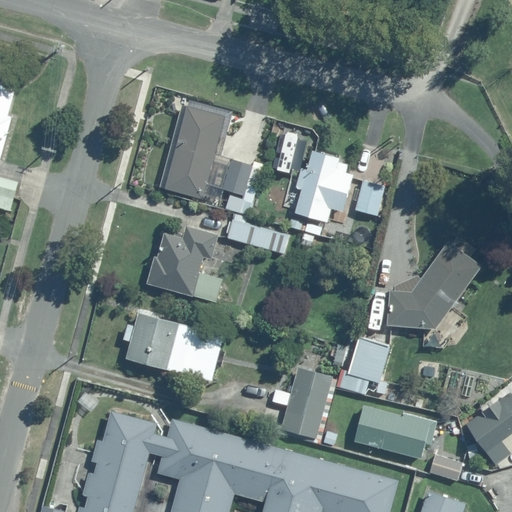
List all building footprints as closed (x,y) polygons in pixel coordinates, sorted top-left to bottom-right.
[(0,164),(14,118),(10,117),(19,86),(0,80),(0,164)] [(256,186),(251,185),(255,167),(221,158),(232,109),(176,96),(172,115),(177,116),(160,189),(209,201),(212,187),(244,194),(239,215),(233,213),(227,239),(285,253),(290,231),(248,222),(256,186)] [(297,190),(302,191),(297,214),(330,222),(331,219),(342,222),(353,177),(348,175),(350,165),(341,162),(342,158),(315,151),(311,169),(303,168),(297,190)] [(21,181),(0,175),(0,209),(13,213),(21,181)] [(390,186),(364,180),(357,212),(383,218),(390,186)] [(156,258),(148,284),(218,303),(224,279),(201,273),(205,259),(215,262),(222,235),(186,225),(183,235),(167,230),(159,259),(156,258)] [(390,288),(387,326),(434,330),(484,267),(466,254),(470,248),(456,238),(423,279),(421,276),(390,288)] [(131,341),(126,359),(214,382),(226,335),(140,313),(136,326),(128,324),(124,340),(131,341)] [(393,347),(360,338),(351,375),(383,383),(393,347)] [(333,381),(299,370),(282,426),(316,436),(333,381)] [(511,397),(510,394),(464,425),(495,468),(511,455),(511,397)] [(400,417),(362,407),(352,444),(419,462),(423,446),(429,449),(436,423),(401,414),(400,417)] [(105,442),(99,441),(86,495),(89,497),(87,507),(83,506),(81,511),(391,511),(401,478),(173,417),(168,439),(156,436),(159,423),(113,412),(105,442)] [(336,436),(325,433),(322,442),(333,446),(336,436)] [(462,463),(435,456),(428,474),(457,482),(462,463)] [(46,506),(45,509),(44,511),(73,511),(77,497),(63,493),(58,509),(46,506)] [(463,511),(465,506),(426,494),(420,511),(417,510),(416,511),(463,511)]
